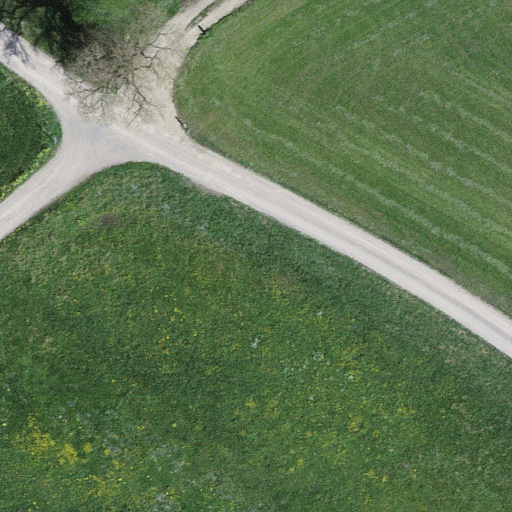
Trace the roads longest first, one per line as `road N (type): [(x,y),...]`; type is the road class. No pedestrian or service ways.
road 1 (track): [(0,34),(116,118),(511,340)]
road 2 (track): [(222,0),(174,42),(116,118),(0,224)]
